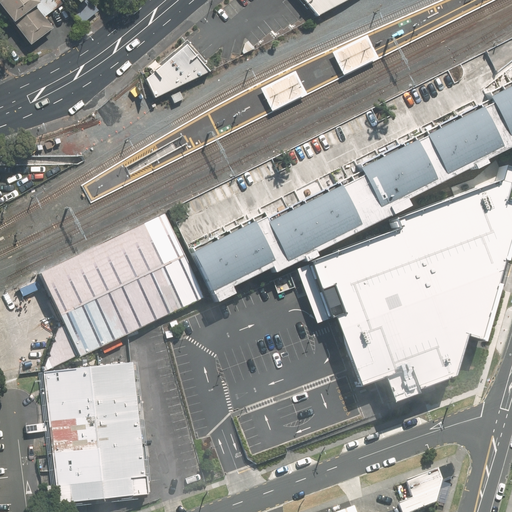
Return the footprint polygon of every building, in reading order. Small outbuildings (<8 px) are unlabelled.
[(36,0),(0,0),(0,7),(30,46),(52,29),(36,9),(41,5),(36,0)] [(303,0),(315,13),(339,0),(303,0)] [(363,37),(328,54),(339,76),(374,59),(363,37)] [(144,75),(152,95),(208,68),(185,41),(144,75)] [(292,72),(256,90),(267,113),(303,96),(292,72)] [(511,86),(188,251),(213,299),(511,145),(511,86)] [(394,228),(308,261),(356,384),(380,375),(388,396),(451,371),(462,334),(477,338),(511,218),(511,201),(501,198),(510,167),(499,166),(494,180),(391,220),(394,228)] [(202,297),(162,215),(38,274),(63,324),(55,328),(41,367),(44,370),(77,353),(77,357),(202,297)] [(130,362),(42,371),(58,502),(146,494),(130,362)] [(436,472),(390,490),(398,511),(407,511),(445,498),(436,472)]
